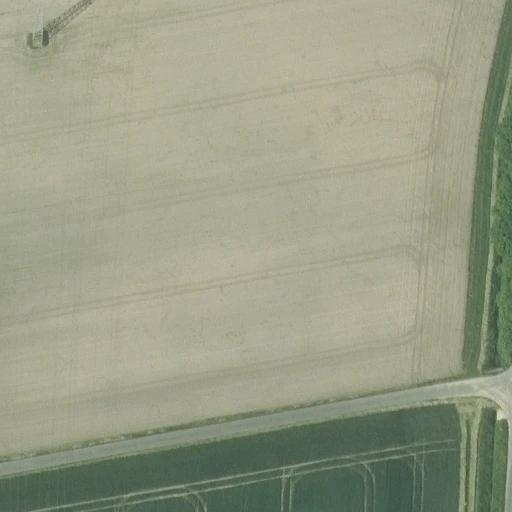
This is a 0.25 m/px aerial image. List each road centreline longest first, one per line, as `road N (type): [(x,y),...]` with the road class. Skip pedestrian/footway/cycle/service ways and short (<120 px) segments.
road 1 (unclassified): [(484,384),(0,468)]
road 2 (unclassified): [(477,511),(484,384)]
